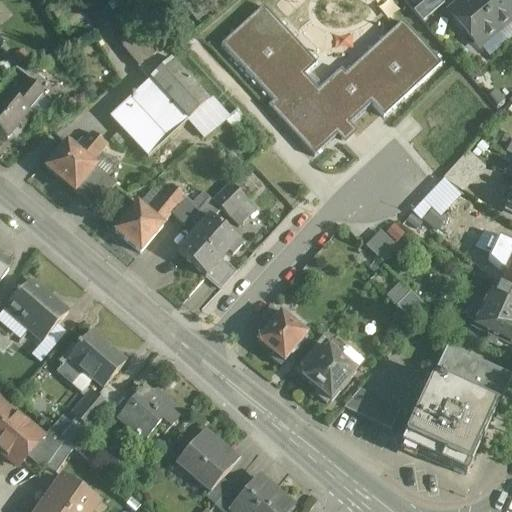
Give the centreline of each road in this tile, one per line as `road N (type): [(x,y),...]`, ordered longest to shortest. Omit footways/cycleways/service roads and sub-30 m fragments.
road 1 (residential): [(193,354),(337,206),(379,179)]
road 2 (tertiary): [(193,354),(0,189)]
road 3 (tertiary): [(349,480),(193,354)]
